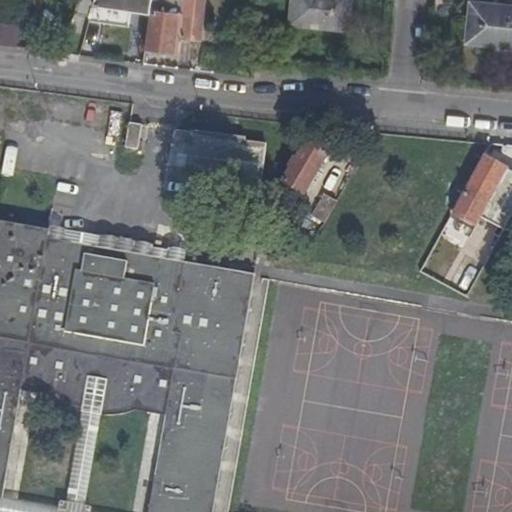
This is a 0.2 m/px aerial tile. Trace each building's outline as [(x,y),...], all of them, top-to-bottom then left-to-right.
[(95,0),(81,0),(77,13),(91,17),(95,0)] [(152,0),(95,0),(91,17),(90,20),(128,26),(132,10),(151,12),(152,0)] [(146,48),(179,52),(181,36),(185,0),(152,0),(151,12),(146,48)] [(185,0),(181,36),(201,38),(205,0),(185,0)] [(348,30),(350,0),(292,0),(291,24),(348,30)] [(511,45),(511,9),(472,5),(469,42),(511,45)] [(0,26),(0,44),(17,47),(19,29),(0,26)] [(141,126),(129,124),(125,148),(138,150),(141,126)] [(245,137),(189,130),(184,180),(238,187),(238,183),(262,186),(267,145),(245,142),(245,137)] [(298,160),(294,158),(288,167),(292,170),(279,192),(286,196),(290,188),(303,195),(327,155),(308,143),(298,160)] [(508,218),(511,211),(511,175),(483,159),(464,193),(508,218)] [(325,224),(338,202),(325,195),(313,217),(325,224)] [(255,276),(182,263),(45,239),(47,229),(0,220),(0,499),(2,500),(19,405),(28,346),(92,357),(108,359),(173,370),(159,455),(148,511),(213,511),(239,368),(255,276)] [(499,230),(487,224),(475,247),(487,254),(499,230)] [(45,239),(182,263),(185,251),(112,238),(47,226),(47,229),(45,239)] [(82,511),(96,430),(108,359),(92,357),(65,509),(81,511),(82,511)]
